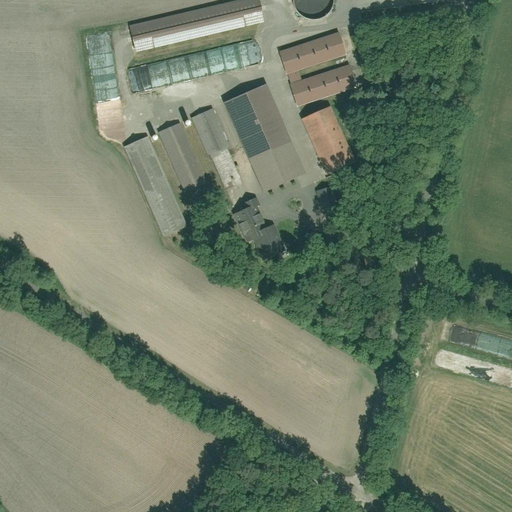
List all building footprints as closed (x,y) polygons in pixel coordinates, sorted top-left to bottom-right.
[(263,0),(246,0),(134,27),(140,52),(268,21),(263,0)] [(343,33),(283,52),(290,73),(301,70),(350,54),(343,33)] [(256,41),(212,49),(213,58),(225,56),(226,62),(232,61),(232,63),(258,58),(256,41)] [(300,104),(359,85),(352,65),(305,80),(293,84),(300,104)] [(305,80),(301,70),(290,73),(293,84),(305,80)] [(257,84),(251,86),(253,92),(260,89),(257,84)] [(311,173),(272,85),(230,104),(269,191),(311,173)] [(334,104),(305,117),(331,174),(360,161),(334,104)] [(216,109),(195,117),(211,155),(213,153),(229,147),(231,146),(216,109)] [(183,122),(162,131),(188,191),(208,182),(183,122)] [(151,136),(129,146),(167,235),(189,225),(151,136)] [(229,147),(213,153),(228,190),(244,183),(229,147)] [(332,187),(319,191),(329,223),(342,218),(332,187)] [(257,200),(236,210),(249,238),(254,235),(269,228),(257,200)] [(264,257),(285,247),(275,226),(269,228),(254,235),(264,257)]
